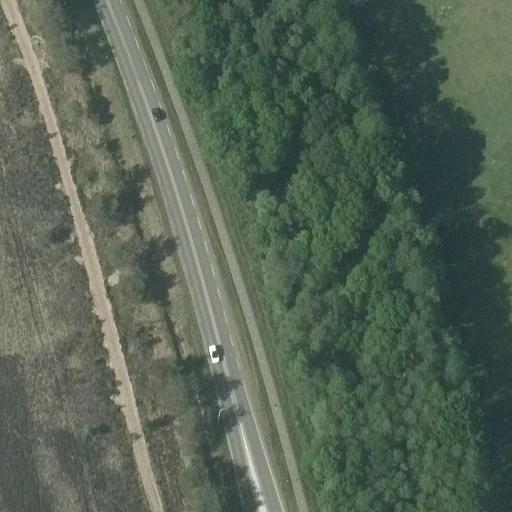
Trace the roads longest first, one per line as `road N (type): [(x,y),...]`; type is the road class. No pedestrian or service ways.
road 1 (track): [(150,511),(87,252),(6,0)]
road 2 (primary): [(198,264),(107,0)]
road 3 (primary): [(278,511),(198,264)]
road 4 (primary): [(198,264),(251,511)]
